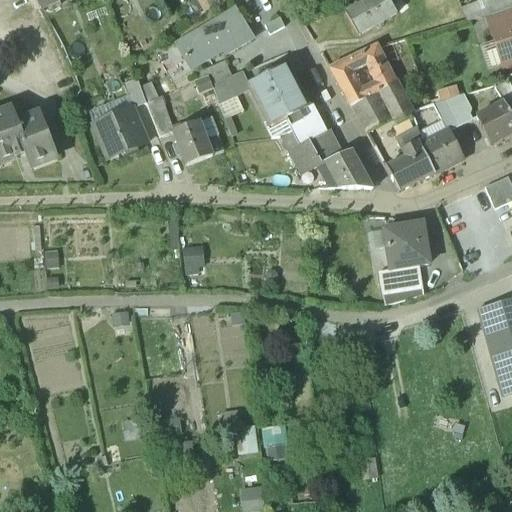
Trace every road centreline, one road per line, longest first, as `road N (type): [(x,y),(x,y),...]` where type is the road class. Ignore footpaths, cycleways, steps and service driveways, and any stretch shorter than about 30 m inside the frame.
road 1 (residential): [(391,206),(189,193),(97,196)]
road 2 (residential): [(278,0),(391,206)]
road 3 (residential): [(511,157),(437,196),(391,206)]
